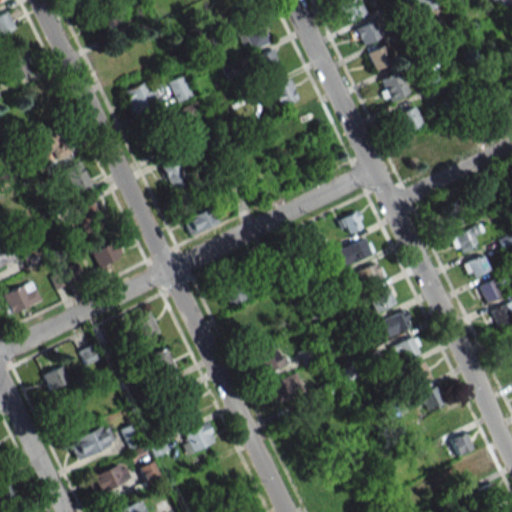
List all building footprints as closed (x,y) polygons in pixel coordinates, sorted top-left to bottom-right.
[(364,13),(358,0),(344,0),(338,3),(346,21),(364,13)] [(413,0),(419,13),(439,3),(437,0),(413,0)] [(511,4),(511,0),(490,0),(495,11),(511,4)] [(111,13),(92,21),(98,35),(117,26),(111,13)] [(361,45),(378,37),(370,20),(353,28),(361,45)] [(246,52),(267,41),(258,21),(236,31),(246,52)] [(389,62),(380,44),(364,52),(372,70),(389,62)] [(0,57),(0,62),(9,81),(31,71),(20,48),(0,57)] [(251,56),(259,75),(278,68),(271,49),(251,56)] [(406,93),(398,71),(376,79),(385,102),(406,93)] [(190,95),(181,74),(165,81),(174,102),(190,95)] [(268,87),(276,107),(296,99),(287,78),(268,87)] [(133,115),(157,100),(144,79),(120,94),(133,115)] [(194,103),(180,107),(184,123),(198,119),(194,103)] [(395,114),(404,131),(420,123),(412,106),(395,114)] [(296,138),(314,128),(304,110),(286,120),(296,138)] [(33,134),(48,163),(69,152),(53,123),(33,134)] [(158,168),(174,194),(191,183),(175,157),(158,168)] [(69,192),(86,185),(77,161),(60,168),(69,192)] [(71,208),(78,229),(102,222),(96,201),(71,208)] [(443,224),(462,221),(458,201),(440,204),(443,224)] [(180,221),(187,235),(219,219),(212,205),(180,221)] [(341,234),(361,227),(355,211),(335,218),(341,234)] [(470,236),(481,231),(477,224),(448,237),(456,254),(475,245),(470,236)] [(370,252),(362,236),(333,251),(341,266),(370,252)] [(96,267),(119,255),(111,240),(89,252),(96,267)] [(467,278),(486,270),(480,255),(461,263),(467,278)] [(83,281),(75,263),(60,269),(68,287),(83,281)] [(354,269),(359,285),(380,279),(375,263),(354,269)] [(502,281),(495,273),(475,289),(486,302),(498,292),(494,287),(502,281)] [(245,297),(236,279),(219,288),(228,306),(245,297)] [(38,300),(29,280),(0,293),(0,297),(7,314),(38,300)] [(393,302),(386,287),(366,297),(373,312),(393,302)] [(494,326),(511,318),(511,307),(509,300),(487,309),(494,326)] [(377,321),(385,336),(409,325),(401,309),(377,321)] [(154,329),(143,311),(127,322),(139,339),(154,329)] [(395,361),(419,352),(413,336),(389,345),(395,361)] [(274,342),(251,355),(262,374),(285,362),(274,342)] [(97,358),(89,344),(75,351),(83,366),(97,358)] [(311,358),(307,347),(296,352),(301,363),(311,358)] [(174,371),(163,348),(146,355),(156,379),(174,371)] [(428,378),(422,361),(406,367),(412,384),(428,378)] [(46,390),(67,381),(60,364),(39,374),(46,390)] [(301,392),(293,373),(264,385),(271,404),(301,392)] [(410,396),(414,405),(421,402),(425,410),(441,402),(434,385),(410,396)] [(195,409),(183,387),(163,398),(175,420),(195,409)] [(185,454),(213,440),(204,422),(176,437),(185,454)] [(65,440),(73,459),(110,443),(102,424),(65,440)] [(134,443),(132,426),(121,427),(123,445),(134,443)] [(447,440),(455,455),(471,447),(463,432),(447,440)] [(468,480),(483,471),(475,457),(460,465),(468,480)] [(157,477),(151,460),(135,466),(142,482),(157,477)] [(88,475),(95,492),(127,479),(120,462),(88,475)] [(0,505),(17,497),(8,481),(0,484),(0,505)] [(474,492),(487,509),(498,500),(485,484),(474,492)] [(156,511),(177,511),(171,497),(154,505),(156,511)] [(142,511),(139,501),(104,511),(142,511)]
